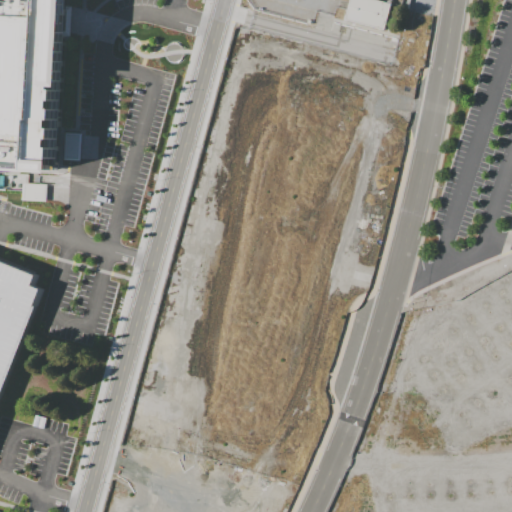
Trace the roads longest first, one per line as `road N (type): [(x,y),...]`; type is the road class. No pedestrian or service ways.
road 1 (residential): [(83,511),(221,0)]
road 2 (residential): [(393,285),(451,0)]
road 3 (residential): [(313,511),(393,285)]
